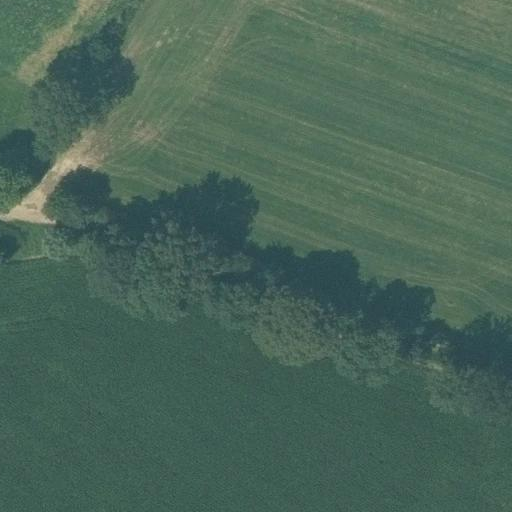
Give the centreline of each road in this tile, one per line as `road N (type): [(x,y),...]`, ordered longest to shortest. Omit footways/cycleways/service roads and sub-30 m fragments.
road 1 (track): [(196,264),(511,375)]
road 2 (track): [(196,264),(110,231),(0,208)]
